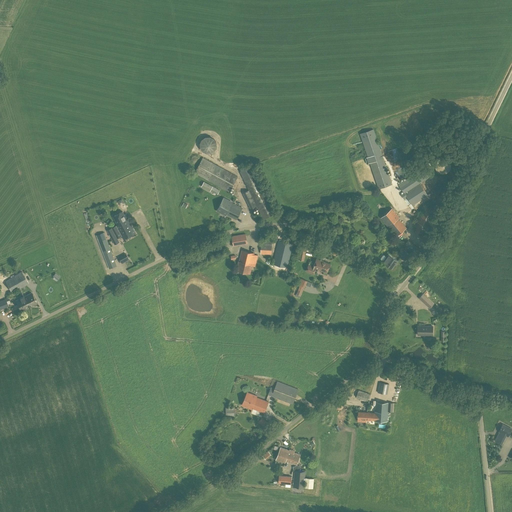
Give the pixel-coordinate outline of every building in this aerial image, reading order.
[(379,189),(390,185),(392,184),(373,129),(360,134),(379,189)] [(207,153),(212,152),(215,150),(217,145),(216,141),(213,138),(209,136),(205,137),(201,140),(200,144),(201,148),(203,152),(207,153)] [(444,173),(447,172),(449,170),(450,168),(451,166),(451,162),(449,160),(447,158),(444,157),(442,157),(439,158),(437,160),(436,162),(435,164),(435,165),(435,167),(436,169),(437,170),(437,171),(439,172),(442,173),(444,173)] [(229,192),(238,176),(203,158),(195,173),(229,192)] [(247,167),(246,164),(240,167),(241,170),(239,171),(249,190),(243,193),(251,209),(256,206),(263,220),(276,213),(252,165),(247,167)] [(413,206),(428,195),(421,184),(424,183),(423,181),(433,175),(427,166),(398,184),(403,192),(401,193),(404,199),(405,199),(406,200),(408,199),(413,206)] [(211,190),(214,192),(216,188),(213,186),(206,183),(204,187),(210,191),(211,190)] [(236,220),(243,208),(232,202),(224,197),(222,201),(217,211),(225,215),(226,215),(236,220)] [(424,236),(436,211),(423,205),(413,225),(417,227),(414,232),(424,236)] [(406,227),(398,218),(399,217),(392,208),(381,217),(388,226),(388,225),(397,235),(406,227)] [(127,219),(122,211),(113,216),(117,225),(107,230),(115,243),(119,241),(114,231),(115,231),(120,239),(123,237),(124,239),(136,232),(128,218),(127,219)] [(109,269),(117,266),(104,232),(96,235),(109,269)] [(247,244),(246,237),(246,234),(232,236),(233,246),(244,244),(247,244)] [(315,251),(319,241),(307,237),(303,246),(315,251)] [(272,254),(272,240),(261,240),(261,254),(272,254)] [(287,268),(293,244),(278,240),(273,264),(287,268)] [(130,260),(122,247),(117,250),(125,263),(130,260)] [(405,251),(401,248),(398,253),(402,256),(401,257),(405,260),(409,254),(410,254),(405,251)] [(255,266),(258,255),(254,254),(255,253),(242,250),(239,261),(236,270),(250,273),(252,265),(255,266)] [(398,260),(388,254),(386,256),(384,255),(383,255),(381,258),(381,259),(383,261),(392,268),(398,260)] [(313,274),(316,268),(327,272),(330,264),(317,258),(313,266),(309,264),(306,271),(313,274)] [(20,288),(29,283),(22,272),(14,276),(14,277),(5,281),(12,292),(20,287),(20,288)] [(300,285),(298,289),(302,291),(304,287),(305,287),(306,285),(307,281),(301,278),(298,284),(300,285)] [(21,311),(37,303),(31,293),(16,300),(21,311)] [(424,303),(428,299),(423,294),(419,298),(424,303)] [(446,314),(444,306),(441,307),(438,308),(440,316),(444,315),(443,315),(446,314)] [(433,335),(433,326),(418,326),(418,334),(433,335)] [(293,404),(298,389),(277,381),(274,389),(270,388),(268,394),(293,404)] [(387,394),(389,384),(379,382),(378,392),(387,394)] [(368,401),(370,394),(358,390),(356,397),(368,401)] [(264,413),(269,401),(257,397),(257,396),(247,392),(242,405),(252,409),(252,408),(264,413)] [(393,412),(393,403),(376,402),(375,411),(375,412),(358,411),(358,419),(387,421),(388,417),(389,417),(390,414),(388,414),(388,411),(393,412)] [(235,408),(235,407),(226,408),(226,417),(235,417),(235,412),(237,412),(237,408),(235,408)] [(267,428),(270,424),(262,417),(259,421),(267,428)] [(503,424),(499,431),(500,432),(495,441),(502,444),(507,436),(508,436),(511,429),(503,424)] [(297,465),(300,454),(289,451),(289,450),(280,447),(276,459),(285,462),(285,461),(297,465)] [(304,488),(306,470),(305,471),(295,470),(295,471),(294,471),(293,487),(304,488)] [(313,488),(314,478),(305,478),(304,488),(313,488)]
